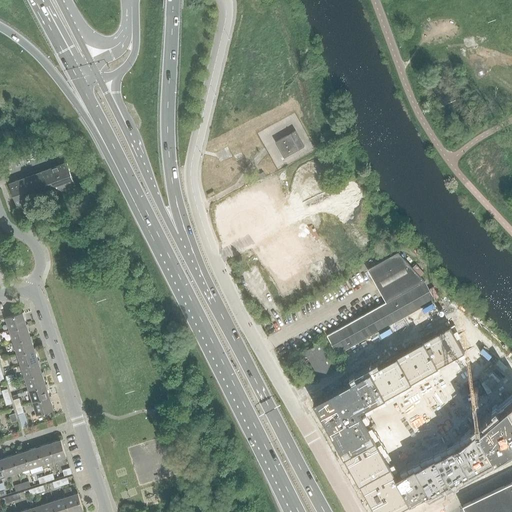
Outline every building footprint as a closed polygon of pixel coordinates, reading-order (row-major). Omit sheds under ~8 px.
[(284,158),(304,146),(295,131),(275,142),(284,158)] [(62,164),(53,167),(61,190),(74,185),(66,162),(62,164)] [(17,206),(61,190),(53,167),(11,183),(9,184),(17,206)] [(326,335),(337,354),(434,300),(424,281),(398,252),(367,269),(386,302),(326,335)] [(5,317),(9,330),(27,324),(23,311),(5,317)] [(31,336),(27,324),(9,330),(13,342),(31,336)] [(320,397),(313,401),(326,423),(343,455),(366,495),(375,511),(393,511),(511,446),(511,398),(461,441),(395,478),(357,410),(464,351),(450,325),(320,397)] [(35,348),(31,336),(13,342),(17,354),(35,348)] [(319,377),(334,368),(320,342),(304,351),(319,377)] [(39,360),(35,348),(17,354),(21,366),(39,360)] [(0,359),(2,366),(8,364),(6,357),(0,359)] [(43,372),(39,360),(21,366),(25,378),(43,372)] [(47,384),(43,372),(25,378),(29,390),(47,384)] [(5,376),(8,383),(14,381),(11,374),(5,376)] [(8,383),(10,391),(16,389),(14,381),(8,383)] [(51,396),(47,384),(29,390),(32,402),(51,396)] [(4,398),(9,396),(7,389),(1,391),(4,398)] [(12,403),(9,396),(4,398),(6,405),(12,403)] [(55,409),(51,396),(32,402),(36,414),(55,409)] [(13,400),(15,407),(21,405),(19,398),(13,400)] [(162,402),(155,404),(156,409),(157,412),(164,410),(162,402)] [(15,407),(18,415),(24,413),(21,405),(15,407)] [(17,421),(15,413),(9,415),(12,422),(17,421)] [(60,439),(48,443),(54,461),(66,457),(60,439)] [(48,443),(36,446),(42,465),(54,461),(48,443)] [(36,446),(24,450),(30,468),(42,465),(36,446)] [(24,450),(12,454),(18,472),(30,468),(24,450)] [(0,457),(0,458),(6,476),(18,472),(12,454),(0,457)] [(52,473),(45,475),(47,481),(54,479),(52,473)] [(47,481),(45,475),(38,478),(40,483),(47,481)] [(67,477),(60,479),(62,485),(69,483),(67,477)] [(60,479),(52,482),(54,488),(62,485),(60,479)] [(28,481),(21,483),(23,489),(30,487),(28,481)] [(511,511),(511,481),(463,505),(465,511),(511,511)] [(23,489),(21,483),(14,485),(16,491),(23,489)] [(43,485),(36,487),(38,493),(45,491),(43,485)] [(36,487),(28,489),(30,495),(38,493),(36,487)] [(70,511),(80,511),(84,511),(78,493),(65,497),(70,511)] [(70,511),(65,497),(53,501),(56,511),(70,511)] [(56,511),(53,501),(41,504),(43,511),(56,511)]
